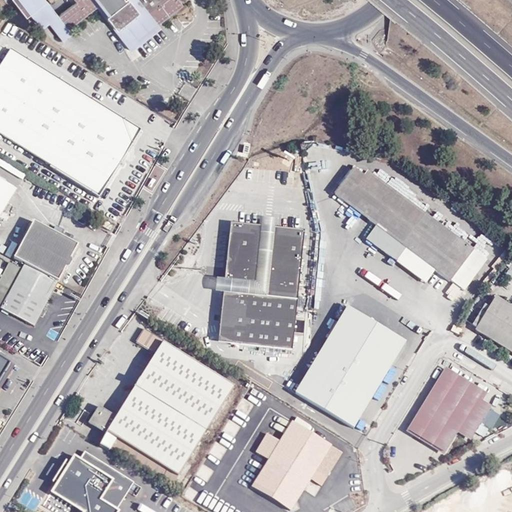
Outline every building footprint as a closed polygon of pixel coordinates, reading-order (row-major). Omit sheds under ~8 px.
[(42,3),(39,0),(13,0),(25,15),(32,11),(44,26),(47,23),(54,18),(42,3)] [(125,0),(73,0),(75,2),(54,18),(47,23),(63,43),(73,35),(68,29),(99,7),(127,48),(183,5),(178,0),(131,0),(131,1),(143,16),(140,18),(125,0)] [(127,51),(131,60),(146,52),(141,44),(127,51)] [(141,128),(12,46),(0,64),(0,129),(102,193),(141,128)] [(336,195),(377,227),(407,250),(450,282),(473,252),(366,172),(363,177),(355,170),(336,195)] [(0,215),(17,187),(0,176),(0,215)] [(350,231),(360,215),(347,207),(342,216),(348,220),(344,227),(350,231)] [(270,233),(270,226),(271,218),(257,217),(257,225),(256,231),(263,232),(270,233)] [(232,292),(227,343),(288,349),(301,229),(270,226),(270,233),(263,232),(256,231),(257,225),(234,222),(230,224),(227,227),(221,278),(228,279),(227,292),(232,292)] [(26,267),(58,284),(78,247),(34,223),(14,260),(26,267)] [(407,250),(377,227),(367,240),(398,263),(407,250)] [(0,308),(21,270),(9,263),(0,279),(0,308)] [(34,328),(58,284),(26,267),(3,311),(34,328)] [(215,342),(227,343),(232,292),(227,292),(228,279),(221,278),(214,276),(212,290),(219,290),(215,342)] [(511,303),(498,295),(480,324),(486,327),(483,332),(511,349),(511,303)] [(406,341),(348,306),(295,394),(353,428),(406,341)] [(172,486),(233,386),(144,330),(136,343),(155,355),(116,417),(99,407),(89,423),(106,434),(107,432),(118,438),(111,449),(172,486)] [(464,394),(468,385),(446,372),(409,433),(442,453),(456,430),(469,437),(488,407),(464,394)] [(484,394),(468,385),(464,394),(488,407),(489,404),(482,398),(484,394)] [(379,389),(355,429),(364,434),(388,394),(379,389)] [(340,453),(260,402),(252,416),(281,434),(282,442),(254,489),(291,511),(311,479),(320,486),(340,453)] [(81,461),(74,456),(63,475),(52,493),(82,511),(80,511),(119,511),(121,510),(117,508),(133,482),(86,454),(81,461)] [(23,491),(18,502),(34,509),(39,499),(23,491)]
